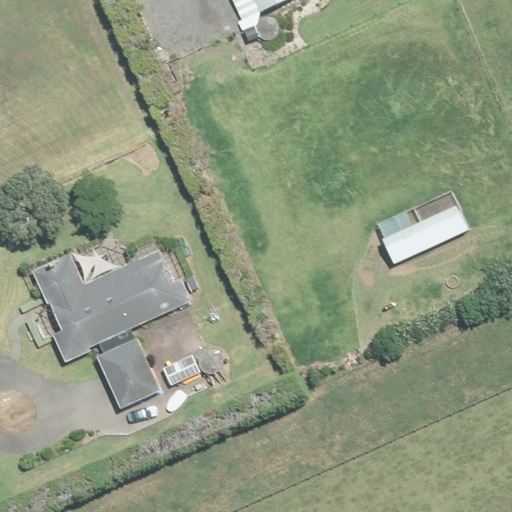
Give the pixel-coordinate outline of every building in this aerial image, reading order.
[(227,0),(238,24),(291,0),(227,0)] [(454,210),(384,245),(396,269),(467,234),(454,210)] [(191,313),(163,251),(86,285),(71,257),(31,277),(61,334),(50,339),(65,370),(191,313)] [(140,345),(97,365),(130,435),(173,415),(140,345)] [(196,356),(164,370),(172,389),(204,375),(196,356)]
